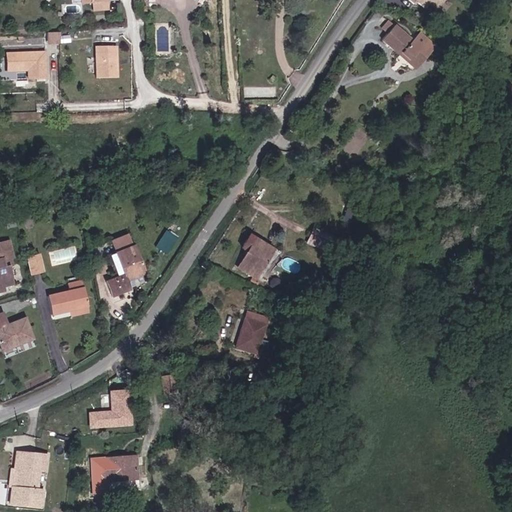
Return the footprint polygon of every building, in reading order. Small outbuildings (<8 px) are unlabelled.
[(444,0),(410,0),(430,16),(444,0)] [(382,28),(389,32),(395,22),(388,18),(382,28)] [(413,40),(396,24),(383,39),(400,55),(416,69),(437,45),(422,32),(413,40)] [(48,32),(48,43),(60,43),(60,32),(48,32)] [(117,76),(117,44),(97,44),(97,76),(117,76)] [(46,76),(45,50),(7,52),(7,69),(28,68),(37,76),(46,76)] [(37,76),(28,68),(28,77),(37,76)] [(166,229),(156,246),(169,253),(179,237),(166,229)] [(327,253),(330,246),(327,244),(330,237),(315,230),(308,245),(327,253)] [(244,242),(249,246),(237,266),(252,276),(257,279),(276,248),(250,231),(244,242)] [(15,267),(13,259),(16,259),(12,243),(0,246),(0,293),(16,286),(11,268),(15,267)] [(141,248),(116,254),(122,278),(128,276),(130,282),(149,278),(141,248)] [(28,257),(32,274),(45,271),(41,254),(28,257)] [(130,282),(128,276),(122,278),(110,281),(114,297),(133,292),(130,282)] [(252,276),(249,280),(258,286),(261,281),(257,279),(252,276)] [(49,296),(53,314),(69,310),(88,307),(83,280),(72,282),(73,291),(49,296)] [(89,312),(88,307),(69,310),(70,317),(89,312)] [(37,341),(29,320),(11,327),(6,314),(0,316),(0,335),(5,350),(20,345),(21,347),(37,341)] [(268,324),(248,317),(238,347),(258,353),(268,324)] [(89,412),(90,429),(133,427),(132,390),(109,391),(110,411),(89,412)] [(192,426),(178,427),(180,444),(187,444),(187,438),(194,438),(192,426)] [(48,458),(17,454),(15,471),(21,472),(19,490),(13,490),(11,506),(42,510),(44,493),(38,493),(40,474),(46,475),(48,458)] [(137,461),(123,461),(123,455),(103,454),(103,479),(135,480),(137,461)]
